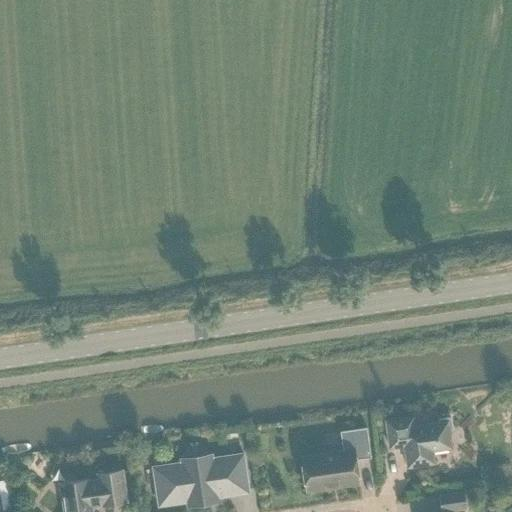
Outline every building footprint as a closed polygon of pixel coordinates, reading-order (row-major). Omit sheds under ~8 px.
[(438,419),(439,423),(414,426),(413,417),(386,421),(390,448),(404,446),(407,468),(434,464),(432,451),(451,449),(449,430),(452,429),(450,418),(438,419)] [(343,451),(301,457),(306,491),(359,483),(356,460),(371,458),(366,428),(340,432),(343,451)] [(210,461),(210,456),(183,460),(184,465),(155,469),(160,504),(189,500),(189,504),(195,503),(198,505),(208,504),(210,501),(216,500),(215,493),(230,491),(230,494),(246,491),(241,456),(210,461)] [(92,511),(92,507),(115,504),(127,502),(122,469),(96,473),(97,480),(88,481),(88,479),(60,483),(63,511),(92,511)] [(466,508),(463,492),(440,496),(442,511),(466,508)]
